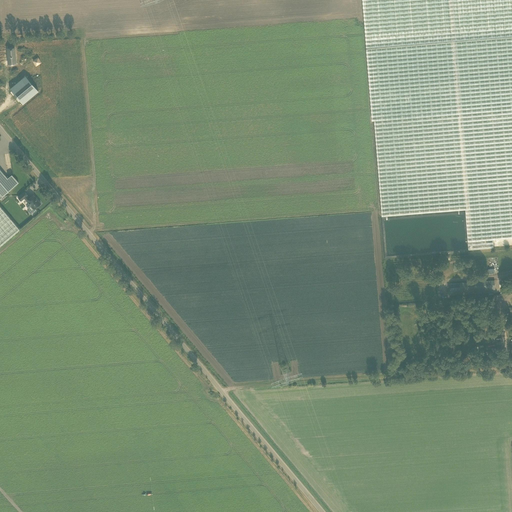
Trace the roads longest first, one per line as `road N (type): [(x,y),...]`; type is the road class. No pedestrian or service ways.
road 1 (track): [(511,367),(218,389),(0,372)]
road 2 (unclassified): [(322,511),(0,130)]
